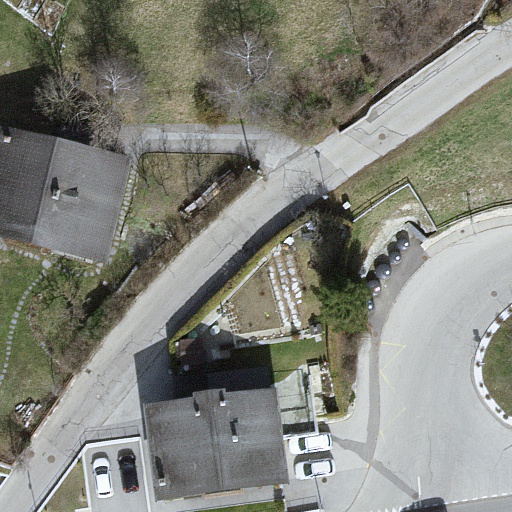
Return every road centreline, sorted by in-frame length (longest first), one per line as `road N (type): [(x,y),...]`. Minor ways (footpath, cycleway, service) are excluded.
road 1 (residential): [(9,511),(155,330),(298,187),(511,47)]
road 2 (residential): [(428,511),(417,368),(454,296),(511,269)]
